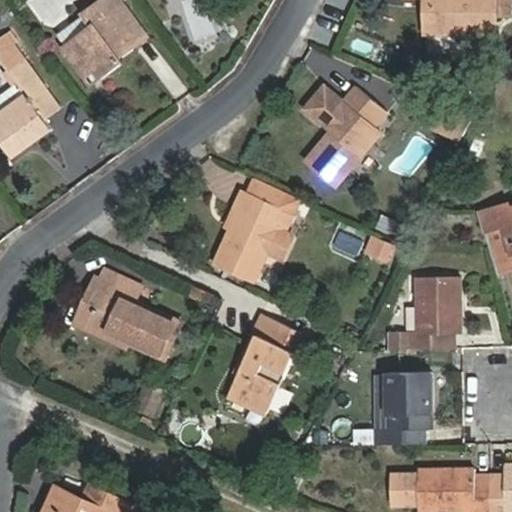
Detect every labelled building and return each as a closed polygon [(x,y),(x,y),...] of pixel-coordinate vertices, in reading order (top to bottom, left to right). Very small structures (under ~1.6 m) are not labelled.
[(135,44),(102,0),(100,0),(85,12),(95,26),(64,47),(90,85),(121,63),(117,57),(135,44)] [(118,0),(102,0),(135,44),(146,36),(118,0)] [(511,0),(425,0),(426,35),(497,34),(498,16),(511,16),(511,0)] [(27,93),(0,112),(0,134),(13,154),(49,129),(42,118),(58,107),(24,59),(10,69),(17,79),(27,93)] [(0,90),(0,112),(27,93),(17,79),(0,90)] [(376,127),(388,113),(358,87),(326,124),(333,131),(309,160),(338,186),(383,133),(376,127)] [(429,130),(458,144),(471,117),(442,102),(429,130)] [(296,214),(303,198),(258,177),(251,194),(296,214)] [(240,209),(216,262),(258,281),(270,253),(280,230),(287,233),(288,230),(296,214),(251,194),(243,190),(236,207),(240,209)] [(511,201),(480,212),(498,276),(511,271),(511,201)] [(287,233),(280,230),(270,253),(284,259),(294,236),(287,233)] [(363,253),(388,263),(395,243),(370,234),(363,253)] [(109,288),(91,327),(166,362),(184,323),(136,301),(143,285),(106,268),(99,284),(109,288)] [(410,333),(410,349),(456,348),(456,332),(464,332),(463,280),(418,281),(419,333),(410,333)] [(81,322),(91,327),(109,288),(99,284),(81,322)] [(303,334),(269,317),(229,396),(267,414),(297,353),(294,351),(303,334)] [(376,445),(426,444),(426,428),(435,428),(435,374),(376,374),(376,445)] [(169,389),(150,380),(138,405),(157,415),(169,389)] [(373,428),(355,428),(356,444),(374,444),(373,428)] [(491,476),(491,511),(508,511),(508,510),(511,510),(511,466),(509,466),(509,475),(491,476)] [(475,511),(491,511),(491,476),(476,476),(476,469),(420,470),(420,511),(445,511),(475,511)] [(86,498),(59,485),(46,511),(140,511),(143,508),(93,484),(86,498)]
